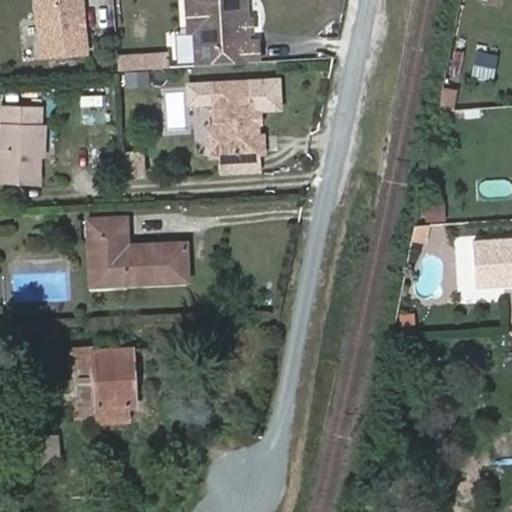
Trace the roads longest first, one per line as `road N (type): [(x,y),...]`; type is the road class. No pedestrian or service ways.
road 1 (residential): [(278,421),(371,0)]
road 2 (unknown): [(331,180),(0,195)]
